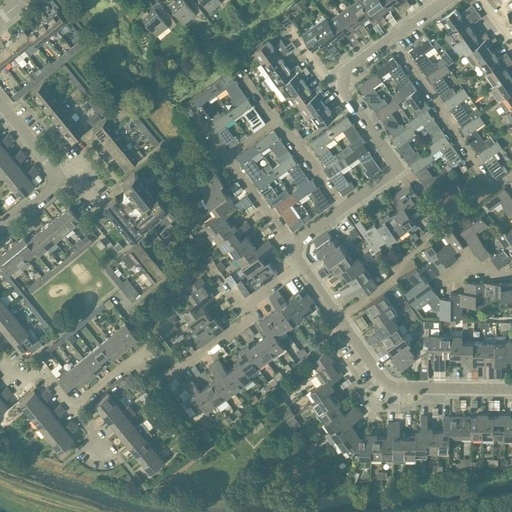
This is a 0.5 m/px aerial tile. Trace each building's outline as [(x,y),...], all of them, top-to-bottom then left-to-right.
[(184,0),(172,0),(168,3),(173,10),(173,15),(178,15),(183,21),(194,12),(198,16),(203,12),(193,0),(186,0),(185,1),(184,0)] [(228,0),(227,0),(198,0),(198,2),(203,3),(208,10),(220,1),(223,4),(228,0)] [(300,0),(298,2),(303,10),(307,7),(301,0),(300,0)] [(364,0),(356,0),(351,4),(362,21),(374,13),(364,0)] [(364,0),(374,13),(377,17),(388,9),(382,0),(364,0)] [(382,0),(388,9),(400,0),(399,0),(382,0)] [(351,4),(339,12),(351,29),(362,21),(351,4)] [(456,8),(440,19),(448,31),(477,11),(473,4),(462,12),(463,13),(461,15),(456,8)] [(153,6),(140,16),(145,22),(144,24),(146,27),(150,27),(155,33),(167,23),(171,27),(176,23),(164,8),(158,12),(153,6)] [(57,9),(47,18),(56,29),(61,25),(62,26),(67,22),(57,9)] [(477,11),(448,31),(456,42),(473,31),(468,24),(471,23),(472,24),(482,17),(477,11)] [(325,16),(325,17),(340,37),(348,31),(349,34),(348,35),(355,45),(360,41),(351,29),(339,12),(328,20),(325,16)] [(384,15),(379,19),(383,25),(388,21),(384,15)] [(292,22),(288,16),(281,21),(286,27),(292,22)] [(325,17),(313,25),(331,50),(337,58),(342,54),(333,42),(340,37),(325,17)] [(47,18),(37,26),(46,37),(51,33),(52,34),(57,30),(56,29),(47,18)] [(313,25),(302,33),(313,50),(321,44),(322,47),(326,53),(331,50),(313,25)] [(28,33),(27,34),(34,42),(36,45),(42,41),(43,42),(47,39),(46,37),(37,26),(28,33)] [(24,29),(14,37),(23,49),(24,50),(28,54),(28,55),(38,47),(36,45),(34,42),(27,34),(28,33),(24,29)] [(473,31),(456,42),(465,54),(481,42),(473,31)] [(481,42),(465,54),(473,66),(493,51),(489,45),(497,39),(495,36),(487,42),(485,39),(481,42)] [(14,37),(4,45),(14,58),(18,62),(28,54),(24,50),(23,49),(14,37)] [(439,67),(435,61),(432,63),(424,51),(433,44),(428,37),(409,50),(427,76),(439,67)] [(269,40),(253,51),(261,63),(262,63),(278,52),(269,40)] [(437,40),(432,43),(437,49),(441,46),(437,40)] [(278,52),(262,63),(270,75),(286,63),(281,57),(284,55),(284,56),(297,48),(292,42),(278,52)] [(77,43),(71,47),(74,51),(80,46),(77,43)] [(4,45),(0,48),(0,60),(3,65),(9,61),(10,62),(14,58),(4,45)] [(67,51),(61,55),(65,59),(70,55),(67,51)] [(493,51),(473,66),(477,63),(485,74),(502,63),(493,51)] [(412,82),(408,76),(393,56),(374,70),(377,73),(380,77),(389,70),(398,82),(395,84),(400,90),(408,84),(412,82)] [(502,63),(485,74),(493,86),(489,88),(489,89),(510,74),(505,68),(511,63),(511,59),(510,57),(502,63)] [(57,59),(51,63),(55,68),(60,63),(57,59)] [(457,93),(456,92),(452,87),(450,88),(441,76),(451,70),(446,62),(439,67),(427,76),(445,101),(457,93)] [(47,67),(42,71),(45,75),(51,71),(55,68),(51,63),(47,67)] [(286,63),(270,75),(278,86),(302,69),(299,64),(290,70),(286,63)] [(302,69),(278,86),(287,99),(291,96),(290,95),(306,84),(302,77),(310,71),(306,66),(303,69),(302,69)] [(37,75),(32,79),(35,83),(41,79),(45,75),(42,71),(39,68),(35,72),(37,75)] [(68,68),(64,71),(69,77),(73,74),(68,68)] [(248,98),(230,72),(211,85),(218,94),(227,88),(234,98),(232,100),(236,106),(248,98)] [(388,103),(384,97),(382,99),(373,87),(382,80),(380,77),(377,73),(358,86),(376,112),(388,103)] [(511,77),(510,74),(489,89),(497,100),(498,101),(511,90),(511,77)] [(76,78),(72,81),(77,87),(81,83),(76,78)] [(43,81),(31,91),(39,102),(51,92),(46,86),(48,85),(44,81),(43,81)] [(427,109),(429,107),(412,82),(408,84),(400,90),(393,95),(395,98),(398,102),(407,96),(408,97),(416,108),(413,110),(417,116),(427,109)] [(28,83),(22,87),(26,91),(31,87),(28,83)] [(306,84),(290,95),(291,96),(298,106),(314,95),(306,84)] [(192,98),(210,124),(222,116),(218,110),(216,111),(208,101),(218,94),(211,85),(192,98)] [(84,88),(80,91),(85,96),(89,93),(84,88)] [(457,93),(445,101),(462,126),(474,118),(479,115),(481,113),(477,107),(470,112),(468,114),(459,102),(469,95),(463,88),(456,92),(457,93)] [(511,90),(498,101),(505,112),(506,112),(511,107),(511,90)] [(18,91),(12,96),(16,100),(21,96),(21,95),(18,91)] [(51,92),(39,102),(47,111),(59,101),(54,96),(56,95),(52,91),(51,92)] [(314,95),(298,106),(299,107),(307,118),(311,116),(311,115),(327,104),(318,92),(314,95)] [(92,97),(88,101),(93,106),(97,103),(92,97)] [(254,132),(266,123),(248,98),(236,106),(229,111),(234,118),(235,120),(245,113),(252,124),(250,126),(254,132)] [(394,137),(406,128),(402,122),(400,124),(391,112),(401,105),(398,102),(395,98),(388,103),(376,112),(394,137)] [(59,101),(47,111),(55,121),(67,111),(62,106),(64,105),(60,100),(59,101)] [(327,104),(311,115),(311,116),(319,127),(343,110),(340,105),(331,110),(327,104)] [(100,107),(96,111),(101,116),(105,113),(100,107)] [(130,107),(126,110),(131,116),(135,113),(130,107)] [(505,112),(501,115),(510,126),(510,127),(511,125),(511,107),(506,112),(505,112)] [(410,120),(408,122),(410,125),(413,129),(414,129),(422,123),(431,135),(429,137),(433,142),(433,143),(445,134),(427,109),(417,116),(410,120)] [(67,111),(55,121),(63,131),(75,121),(70,116),(72,114),(68,110),(67,111)] [(210,124),(228,150),(240,141),(236,135),(234,137),(225,124),(234,118),(229,111),(222,116),(210,124)] [(95,113),(88,119),(93,125),(100,119),(95,113)] [(462,126),(460,128),(478,153),(490,145),(495,141),(491,136),(486,139),(483,141),(475,129),(484,122),(479,115),(474,118),(462,126)] [(366,141),(347,116),(328,129),(334,136),(343,129),(352,142),(349,143),(353,149),(363,142),(363,143),(366,141)] [(138,117),(134,120),(139,126),(143,122),(138,117)] [(75,121),(63,131),(71,141),(83,131),(78,125),(80,124),(76,120),(75,121)] [(106,120),(93,131),(101,141),(113,131),(108,126),(110,125),(106,120)] [(394,137),(392,138),(396,145),(394,146),(398,151),(400,150),(408,161),(410,164),(422,156),(421,155),(417,150),(415,151),(408,141),(406,139),(408,138),(416,132),(414,129),(413,129),(410,125),(406,128),(394,137)] [(146,127),(143,131),(147,136),(151,133),(146,127)] [(292,155),(274,129),(255,142),(260,150),(262,152),(271,145),(278,156),(276,157),(280,163),(292,155)] [(335,138),(334,136),(328,129),(310,142),(328,167),(340,159),(336,153),(333,155),(326,145),(335,138)] [(113,131),(101,141),(109,150),(121,141),(116,135),(118,134),(114,130),(113,131)] [(426,147),(428,151),(428,150),(431,155),(432,154),(440,148),(449,160),(447,162),(451,168),(463,160),(445,134),(433,143),(433,142),(426,147)] [(154,137),(150,140),(155,146),(159,142),(154,137)] [(121,141),(109,150),(117,160),(129,150),(124,145),(125,144),(122,140),(121,141)] [(490,145),(478,153),(496,179),(508,171),(504,164),(501,166),(493,154),(502,147),(497,140),(495,141),(490,145)] [(236,156),(254,181),(266,173),(262,167),(260,168),(251,156),(260,150),(255,142),(236,156)] [(363,142),(353,149),(344,156),(349,163),(359,156),(367,169),(365,170),(369,177),(381,168),(363,143),(363,142)] [(2,144),(0,145),(0,159),(8,152),(2,144)] [(21,149),(15,154),(18,157),(24,153),(21,149)] [(129,150),(117,160),(125,170),(138,159),(142,156),(138,151),(134,154),(130,149),(129,150)] [(428,189),(440,181),(435,175),(433,177),(424,164),(434,158),(432,154),(431,155),(428,150),(428,151),(421,155),(422,156),(410,164),(428,189)] [(8,152),(0,159),(0,172),(15,160),(8,152)] [(310,180),(292,155),(280,163),(273,168),(278,175),(288,169),(296,181),(294,183),(298,188),(310,180)] [(343,195),(355,186),(351,180),(349,182),(340,170),(349,163),(344,156),(340,159),(328,167),(325,169),(343,195)] [(15,160),(0,172),(0,174),(1,173),(7,180),(21,168),(15,160)] [(465,163),(460,167),(463,172),(469,168),(465,163)] [(34,165),(28,170),(31,173),(37,168),(34,165)] [(21,168),(7,180),(12,186),(10,188),(11,190),(28,176),(21,168)] [(37,168),(31,173),(34,176),(39,172),(37,168)] [(273,168),(266,173),(254,181),(273,207),(275,205),(284,198),(290,194),(286,188),(278,194),(269,182),(278,175),(273,168)] [(222,184),(222,185),(224,183),(214,169),(200,179),(203,183),(201,185),(207,194),(208,194),(222,184)] [(159,171),(154,175),(158,179),(163,175),(159,171)] [(134,172),(122,182),(126,187),(141,206),(154,195),(148,188),(147,189),(143,185),(144,184),(134,172)] [(28,176),(11,190),(12,191),(14,189),(20,196),(34,184),(28,176)] [(165,178),(160,182),(164,187),(169,183),(165,178)] [(331,204),(313,178),(310,180),(298,188),(293,191),(299,199),(308,192),(317,204),(312,208),(316,214),(331,204)] [(224,183),(222,185),(222,184),(208,194),(207,194),(205,196),(211,205),(228,194),(231,192),(224,183)] [(425,205),(419,196),(410,184),(396,193),(408,209),(408,210),(412,215),(425,205)] [(511,211),(511,197),(504,186),(484,201),(490,210),(501,202),(509,214),(510,213),(511,211)] [(124,196),(118,200),(142,228),(144,227),(134,215),(155,197),(154,195),(141,206),(126,187),(125,189),(124,196)] [(275,205),(293,230),(305,222),(301,216),(299,217),(290,205),(299,199),(293,191),(290,194),(284,198),(275,205)] [(400,208),(396,211),(408,228),(417,221),(412,215),(408,210),(408,209),(396,193),(391,196),(400,208)] [(234,203),(228,194),(211,205),(218,214),(234,203)] [(235,202),(241,211),(246,207),(249,211),(254,207),(246,195),(235,202)] [(115,196),(103,206),(109,213),(110,212),(114,217),(112,218),(118,224),(119,223),(123,228),(122,229),(131,240),(143,231),(142,228),(118,200),(115,196)] [(155,197),(134,215),(144,227),(151,221),(150,220),(154,216),(155,217),(167,208),(157,196),(155,197)] [(205,223),(212,232),(229,220),(226,216),(238,208),(234,203),(218,214),(205,223)] [(69,205),(60,213),(71,227),(80,219),(69,205)] [(408,228),(396,211),(391,214),(390,212),(385,215),(399,234),(408,228)] [(60,213),(51,219),(63,233),(71,227),(60,213)] [(95,213),(90,217),(94,222),(99,218),(95,213)] [(399,234),(385,215),(380,218),(382,221),(378,224),(388,238),(387,238),(389,241),(399,234)] [(491,254),(485,245),(485,244),(477,233),(488,225),(481,216),(460,231),(475,251),(480,248),(486,257),(491,254)] [(51,219),(43,226),(55,240),(63,233),(51,219)] [(356,222),(362,231),(370,242),(373,247),(375,250),(376,251),(382,246),(380,243),(387,238),(388,238),(378,224),(376,221),(367,227),(361,219),(356,222)] [(212,232),(218,241),(238,227),(235,223),(232,225),(229,220),(212,232)] [(225,250),(231,246),(230,246),(242,238),(241,238),(239,234),(251,226),(247,220),(238,227),(218,241),(225,250)] [(170,223),(165,228),(169,232),(174,228),(170,223)] [(444,260),(447,265),(456,259),(453,254),(464,246),(449,225),(440,232),(448,242),(437,251),(444,260)] [(43,226),(35,233),(46,247),(50,252),(58,245),(55,240),(43,226)] [(165,228),(160,232),(163,237),(169,233),(165,228)] [(328,230),(314,240),(317,245),(315,247),(321,256),(324,254),(338,244),(328,230)] [(511,240),(506,232),(505,230),(496,236),(504,247),(492,256),(499,266),(511,256),(511,240)] [(27,240),(26,240),(35,250),(38,254),(46,247),(35,233),(27,240)] [(157,234),(152,237),(157,242),(161,239),(157,234)] [(231,246),(237,255),(253,244),(247,234),(241,238),(242,238),(230,246),(231,246)] [(24,236),(15,243),(26,257),(35,250),(26,240),(27,240),(24,236)] [(90,238),(84,243),(87,246),(93,241),(90,238)] [(237,255),(243,265),(272,244),(268,239),(256,248),(253,244),(237,255)] [(101,240),(96,244),(100,249),(105,245),(101,240)] [(127,252),(120,257),(128,267),(135,262),(136,261),(148,251),(140,241),(127,252)] [(118,242),(113,246),(118,251),(123,247),(118,242)] [(340,242),(338,244),(324,254),(327,258),(324,260),(328,265),(347,251),(340,242)] [(370,248),(373,247),(370,242),(367,244),(368,245),(362,248),(365,252),(370,248)] [(15,243),(6,250),(18,264),(22,269),(30,262),(26,257),(15,243)] [(84,243),(79,247),(82,251),(87,246),(84,243)] [(275,249),(272,244),(243,265),(250,274),(253,272),(253,271),(266,262),(263,257),(275,249)] [(447,265),(444,260),(437,251),(432,244),(423,250),(427,255),(425,257),(429,263),(423,267),(422,264),(418,267),(420,269),(419,270),(426,279),(427,279),(432,275),(447,265)] [(475,251),(482,261),(486,257),(480,248),(475,251)] [(6,250),(0,255),(0,260),(9,271),(14,277),(23,270),(22,269),(18,264),(6,250)] [(75,250),(69,256),(71,259),(78,254),(75,250)] [(148,251),(136,261),(140,266),(139,267),(143,272),(144,271),(156,261),(148,251)] [(328,265),(318,272),(321,276),(334,268),(337,272),(340,270),(353,261),(353,260),(347,251),(328,265)] [(69,256),(62,261),(65,264),(71,259),(69,256)] [(358,256),(353,260),(353,261),(340,270),(343,275),(345,273),(349,278),(365,266),(358,256)] [(261,279),(264,284),(279,274),(269,259),(266,262),(253,271),(253,272),(259,280),(261,279)] [(156,261),(144,271),(148,276),(147,277),(151,281),(164,271),(156,261)] [(56,265),(50,269),(54,273),(59,269),(56,265)] [(110,266),(106,269),(110,274),(114,271),(110,266)] [(339,290),(343,295),(372,275),(365,266),(349,278),(351,282),(339,290)] [(417,266),(407,273),(416,285),(405,292),(411,301),(432,286),(427,279),(426,279),(419,270),(420,269),(418,267),(417,266)] [(50,269),(45,274),(48,278),(54,273),(50,269)] [(4,270),(1,272),(5,278),(9,275),(4,270)] [(9,275),(5,278),(10,284),(13,281),(9,275)] [(372,275),(343,295),(346,300),(358,292),(361,296),(378,284),(372,275)] [(118,276),(114,279),(118,284),(122,289),(126,285),(131,281),(127,277),(122,281),(118,276)] [(201,276),(187,286),(191,291),(188,293),(194,302),(195,302),(211,291),(201,276)] [(39,278),(33,283),(37,287),(43,283),(39,278)] [(126,285),(122,289),(126,294),(130,291),(135,287),(131,281),(126,285)] [(465,282),(464,287),(476,287),(476,293),(476,305),(475,305),(475,307),(486,307),(487,294),(501,294),(501,288),(501,282),(476,282),(465,282)] [(511,282),(501,282),(501,288),(501,294),(501,300),(511,299),(511,282)] [(33,283),(28,288),(31,292),(37,287),(33,283)] [(445,298),(440,298),(432,286),(411,301),(417,310),(428,302),(433,310),(437,310),(437,318),(451,318),(451,309),(445,309),(445,298)] [(309,304),(314,301),(304,287),(290,296),(292,299),(302,313),(311,306),(309,304)] [(476,287),(464,287),(464,293),(451,292),(450,298),(451,298),(451,309),(451,318),(456,318),(461,318),(461,305),(475,305),(476,305),(476,293),(476,287)] [(304,315),(302,313),(292,299),(288,302),(280,290),(275,293),(295,322),(304,315)] [(194,302),(182,310),(189,320),(206,308),(203,304),(215,295),(211,291),(195,302),(194,302)] [(23,292),(19,295),(24,301),(27,298),(26,296),(23,292)] [(295,322),(275,293),(270,297),(278,309),(274,311),(286,328),(295,322)] [(368,311),(371,316),(391,302),(384,293),(368,305),(371,309),(368,311)] [(103,302),(98,306),(101,310),(106,305),(103,302)] [(377,318),(380,323),(392,315),(397,311),(391,302),(371,316),(375,320),(377,318)] [(32,303),(28,306),(33,312),(36,309),(32,303)] [(6,306),(0,310),(0,324),(13,314),(6,306)] [(98,306),(92,311),(95,315),(101,310),(98,306)] [(206,308),(189,320),(195,329),(198,327),(212,317),(206,308)] [(36,309),(33,312),(38,317),(41,315),(36,309)] [(274,311),(265,318),(277,335),(286,328),(274,311)] [(13,314),(0,324),(0,325),(6,334),(20,322),(13,314)] [(198,327),(195,329),(201,336),(196,340),(200,346),(210,339),(225,329),(215,315),(212,317),(198,327)] [(398,324),(392,315),(380,323),(375,327),(378,331),(375,333),(379,338),(381,336),(398,324)] [(87,316),(81,320),(84,324),(90,319),(87,316)] [(360,316),(356,319),(361,328),(366,325),(360,316)] [(277,335),(265,318),(260,322),(269,334),(264,337),(276,353),(285,347),(277,335)] [(45,320),(39,325),(42,329),(45,327),(47,328),(50,326),(45,320)] [(81,320),(75,325),(78,328),(84,324),(81,320)] [(20,322),(6,334),(13,342),(27,331),(20,322)] [(125,323),(117,330),(128,344),(137,336),(125,323)] [(381,336),(384,340),(382,342),(385,347),(405,333),(398,324),(381,336)] [(70,329),(64,334),(67,337),(73,333),(70,329)] [(117,330),(108,337),(120,351),(128,344),(117,330)] [(27,331),(13,342),(20,351),(26,346),(31,352),(42,343),(36,336),(33,339),(27,331)] [(411,342),(405,333),(385,347),(388,352),(391,350),(394,354),(408,344),(411,342)] [(60,338),(59,339),(61,342),(67,337),(64,334),(60,338)] [(440,370),(440,335),(429,335),(429,341),(428,351),(428,355),(434,355),(434,370),(440,370)] [(451,335),(440,335),(440,370),(446,370),(446,355),(451,355),(451,335)] [(463,335),(451,335),(451,355),(456,355),(456,358),(462,359),(462,342),(463,335)] [(108,337),(100,344),(111,357),(120,351),(108,337)] [(264,337),(256,343),(267,360),(276,353),(264,337)] [(473,342),(462,342),(462,359),(462,362),(467,362),(467,365),(473,365),(473,342)] [(479,362),(484,362),(484,342),(473,342),(473,365),(479,365),(479,362)] [(484,342),(484,362),(489,362),(489,366),(489,378),(495,378),(495,366),(495,342),(484,342)] [(501,366),(501,363),(507,363),(507,359),(506,359),(507,342),(506,342),(495,342),(495,366),(495,378),(501,378),(501,366)] [(53,343),(48,348),(50,351),(56,346),(53,343)] [(249,344),(244,347),(258,366),(267,360),(256,343),(251,346),(249,344)] [(100,344),(92,350),(103,364),(111,357),(100,344)] [(415,353),(408,344),(394,354),(391,356),(401,370),(415,360),(412,355),(415,353)] [(242,353),(237,356),(239,359),(249,373),(249,372),(253,378),(262,372),(258,366),(244,347),(240,350),(242,353)] [(42,352),(39,355),(42,359),(45,356),(46,358),(52,353),(50,351),(48,348),(42,352)] [(92,350),(83,357),(95,371),(103,364),(92,350)] [(318,385),(323,381),(340,369),(330,356),(316,365),(319,370),(317,372),(318,374),(313,378),(318,385)] [(83,357),(75,364),(86,378),(95,371),(83,357)] [(219,359),(214,362),(235,391),(244,384),(232,368),(228,371),(219,359)] [(236,365),(232,368),(244,384),(253,378),(249,372),(249,373),(239,359),(234,362),(236,365)] [(214,362),(210,366),(218,377),(214,381),(225,397),(235,391),(214,362)] [(75,364),(66,371),(78,385),(86,378),(75,364)] [(61,372),(56,376),(58,378),(69,392),(78,385),(66,371),(62,366),(58,369),(61,372)] [(343,374),(340,369),(323,381),(318,385),(311,390),(318,399),(329,391),(334,387),(331,383),(343,374)] [(130,371),(123,376),(132,387),(135,385),(139,382),(130,371)] [(192,378),(187,381),(199,398),(207,410),(216,404),(205,387),(201,390),(192,378)] [(173,380),(168,384),(173,391),(183,405),(187,410),(191,407),(190,405),(199,398),(187,381),(179,387),(173,380)] [(214,381),(205,387),(216,404),(225,397),(214,381)] [(139,382),(135,385),(140,390),(143,387),(139,382)] [(7,387),(1,391),(4,395),(10,390),(7,387)] [(10,390),(4,395),(6,398),(12,393),(10,390)] [(34,390),(19,402),(25,409),(23,411),(24,412),(41,398),(34,390)] [(312,402),(319,412),(338,398),(335,394),(332,395),(329,391),(318,399),(312,402)] [(108,392),(95,404),(102,412),(116,401),(120,397),(117,393),(112,397),(108,392)] [(148,393),(144,396),(149,402),(152,399),(148,393)] [(116,401),(102,412),(109,421),(122,409),(127,406),(120,397),(116,401)] [(41,398),(24,412),(25,414),(27,412),(32,418),(47,406),(41,398)] [(341,403),(338,398),(319,412),(325,421),(342,409),(338,405),(341,403)] [(152,399),(149,402),(153,407),(157,404),(152,399)] [(281,411),(287,420),(295,414),(289,405),(281,411)] [(345,413),(342,409),(325,421),(332,430),(360,409),(357,405),(345,413)] [(47,406),(32,418),(38,425),(35,427),(36,428),(54,414),(47,406)] [(122,409),(109,421),(115,429),(129,418),(122,409)] [(364,414),(360,409),(332,430),(338,439),(354,427),(351,423),(364,414)] [(161,410),(158,412),(162,418),(166,415),(161,410)] [(482,436),(483,413),(477,413),(477,416),(472,416),(471,436),(482,436)] [(488,413),(483,413),(482,436),(493,436),(494,416),(488,416),(488,413)] [(505,437),(505,413),(499,413),(499,416),(494,416),(493,436),(505,437)] [(54,414),(36,428),(37,430),(40,428),(45,434),(60,422),(54,414)] [(163,419),(160,422),(164,426),(171,421),(166,415),(162,418),(163,419)] [(288,420),(287,421),(293,430),(294,429),(300,425),(294,416),(288,420)] [(427,457),(427,451),(427,427),(427,416),(421,416),(421,430),(416,430),(416,434),(416,450),(416,457),(427,457)] [(443,431),(438,431),(438,451),(449,451),(449,436),(449,416),(443,416),(443,431)] [(460,416),(449,416),(449,436),(460,436),(460,416)] [(460,436),(471,436),(472,416),(460,416),(460,436)] [(129,418),(115,429),(122,438),(136,426),(129,418)] [(73,420),(67,424),(70,428),(76,423),(73,420)] [(60,422),(45,434),(50,440),(51,441),(48,443),(49,444),(54,440),(67,430),(60,422)] [(136,426),(122,438),(125,440),(129,446),(136,440),(143,434),(148,430),(142,422),(136,426)] [(394,440),(394,422),(388,422),(388,437),(383,436),(383,440),(382,457),(394,457),(394,440)] [(404,462),(405,457),(405,440),(405,437),(400,437),(400,422),(394,422),(394,440),(394,457),(393,462),(404,462)] [(76,423),(70,428),(73,431),(78,426),(76,423)] [(175,426),(172,429),(176,435),(180,432),(175,426)] [(207,426),(201,430),(207,438),(213,434),(207,426)] [(361,436),(354,427),(338,439),(344,448),(347,447),(352,454),(360,454),(360,447),(356,445),(358,440),(361,436)] [(427,451),(438,451),(438,431),(433,430),(433,427),(427,427),(427,451)] [(54,440),(49,444),(50,446),(53,443),(58,450),(56,452),(61,459),(72,451),(70,448),(67,444),(71,440),(74,438),(67,430),(54,440)] [(136,440),(129,446),(136,454),(150,443),(148,440),(147,439),(152,435),(148,430),(143,434),(136,440)] [(180,432),(176,435),(181,441),(184,438),(180,432)] [(365,457),(371,457),(372,440),(372,433),(366,433),(366,436),(361,436),(358,440),(356,445),(360,447),(360,454),(360,462),(365,462),(365,457)] [(371,457),(382,457),(383,440),(383,436),(377,436),(377,433),(372,433),(372,440),(371,457)] [(410,437),(405,437),(405,440),(405,457),(416,457),(416,450),(416,434),(410,434),(410,437)] [(150,443),(136,454),(143,463),(157,451),(150,443)] [(309,450),(313,456),(318,453),(314,447),(309,450)] [(157,451),(143,463),(150,471),(164,460),(157,451)] [(327,475),(330,479),(336,476),(332,471),(327,475)]
